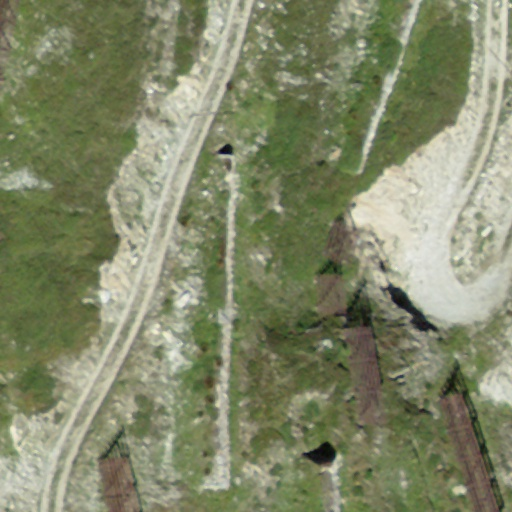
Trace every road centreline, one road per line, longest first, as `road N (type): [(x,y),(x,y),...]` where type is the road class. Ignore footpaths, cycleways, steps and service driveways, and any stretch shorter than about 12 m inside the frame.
road 1 (track): [(275,0),(141,378),(82,470),(75,511)]
road 2 (track): [(511,297),(464,293),(435,261),(438,222),(511,136)]
